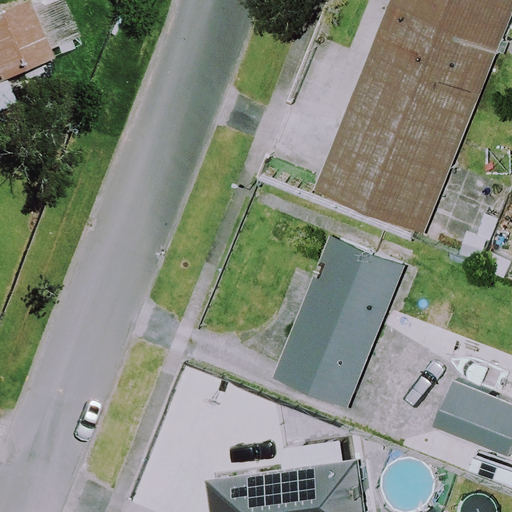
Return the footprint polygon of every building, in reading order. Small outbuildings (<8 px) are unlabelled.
[(0,84),(89,51),(69,0),(37,0),(0,14),(0,84)] [(511,253),(496,247),(500,238),(442,215),(511,38),(511,0),(397,0),(385,31),(373,26),(363,51),(375,56),(323,186),(423,226),(415,245),(511,283),(511,253)] [(412,264),(340,234),(283,372),(355,402),(412,264)] [(511,398),(461,379),(438,437),(511,465),(511,398)] [(374,511),(369,458),(216,475),(219,511),(374,511)]
